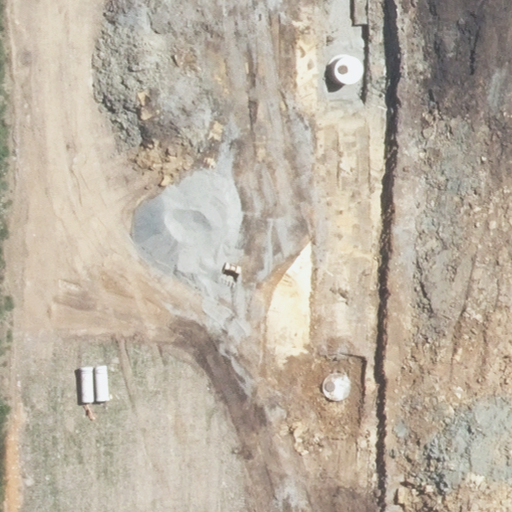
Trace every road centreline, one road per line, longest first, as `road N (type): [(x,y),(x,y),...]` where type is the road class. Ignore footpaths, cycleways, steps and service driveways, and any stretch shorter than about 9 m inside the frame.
road 1 (residential): [(0,240),(406,251)]
road 2 (residential): [(406,251),(405,511)]
road 3 (residential): [(410,0),(406,251)]
